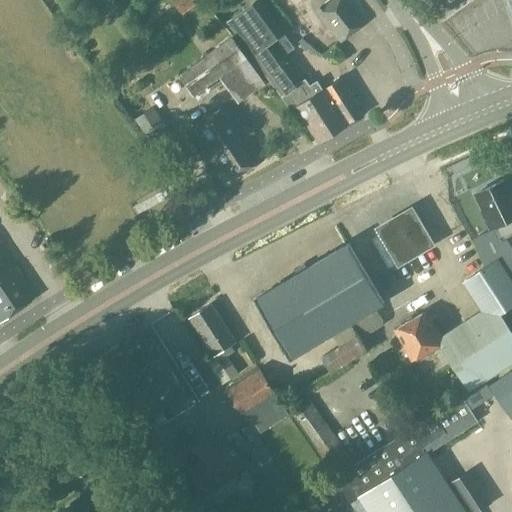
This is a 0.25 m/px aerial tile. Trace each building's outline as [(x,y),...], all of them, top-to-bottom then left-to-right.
[(170,0),(183,17),(201,3),(199,1),(200,0),(170,0)] [(261,0),(260,0),(229,21),(239,35),(253,57),(271,83),(273,82),(294,113),(300,109),(321,143),(364,115),(341,79),(326,88),(324,90),(318,81),(311,86),(307,79),(299,84),(281,57),(294,49),(270,14),(261,0)] [(349,0),(334,0),(318,13),(342,42),(367,22),(349,0)] [(233,38),(180,74),(194,96),(221,78),(239,104),(266,86),(249,60),(233,38)] [(228,182),(264,159),(256,147),(258,146),(251,135),(255,133),(250,125),(246,127),(231,104),(191,130),(209,156),(210,155),(228,182)] [(171,132),(154,107),(135,119),(153,144),(171,132)] [(511,237),(511,192),(506,180),(477,194),(485,211),(484,212),(492,229),(493,229),(500,243),(511,237)] [(382,229),(401,262),(431,245),(412,212),(382,229)] [(349,245),(256,301),(274,330),(293,358),(332,334),(340,346),(322,357),(332,374),(369,351),(351,323),(365,314),(384,303),(349,245)] [(0,321),(35,297),(0,247),(0,321)] [(427,312),(395,330),(413,362),(441,345),(465,382),(470,391),(511,363),(511,331),(501,314),(511,306),(511,280),(498,260),(488,267),(464,282),(483,311),(442,338),(427,312)] [(212,305),(191,319),(215,357),(208,361),(223,384),(231,379),(226,370),(234,365),(232,363),(228,356),(236,351),(232,346),(236,343),(212,305)] [(511,306),(501,314),(511,331),(511,306)] [(149,326),(118,345),(128,360),(140,380),(125,389),(146,421),(169,407),(175,417),(195,405),(188,394),(165,358),(155,344),(159,341),(149,326)] [(110,383),(125,374),(118,363),(103,372),(110,383)] [(259,368),(226,390),(243,416),(249,413),(261,432),(289,414),(281,402),(276,394),(259,368)] [(511,374),(494,386),(493,386),(494,388),(511,415),(511,374)] [(297,392),(281,402),(289,414),(292,418),(294,416),(351,504),(359,499),(367,511),(467,511),(428,452),(425,454),(423,449),(447,434),(436,418),(434,414),(354,467),(311,401),(305,405),(297,392)] [(464,399),(436,418),(447,434),(449,438),(478,419),(464,399)] [(149,437),(159,453),(170,446),(160,430),(149,437)] [(195,467),(194,468),(191,470),(207,495),(247,468),(231,443),(218,452),(205,432),(182,446),(195,467)]
